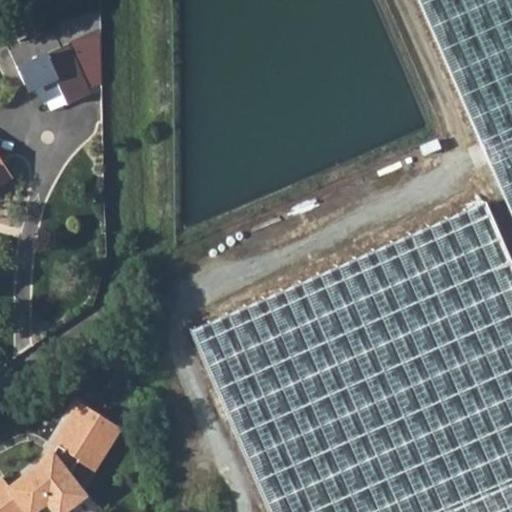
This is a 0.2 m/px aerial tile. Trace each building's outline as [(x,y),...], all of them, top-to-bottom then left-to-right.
[(511,0),(403,0),(492,197),(511,242),(511,0)] [(63,43),(94,30),(93,11),(1,52),(10,68),(63,43)] [(29,81),(39,101),(58,91),(66,104),(88,94),(94,91),(94,30),(63,43),(10,68),(19,86),(29,81)] [(0,180),(14,171),(0,150),(0,180)] [(511,511),(511,242),(492,197),(184,327),(265,511),(511,511)] [(123,419),(81,394),(61,428),(65,431),(56,445),(13,480),(5,470),(0,473),(0,511),(27,511),(51,494),(62,508),(89,487),(73,466),(83,451),(98,460),(123,419)]
